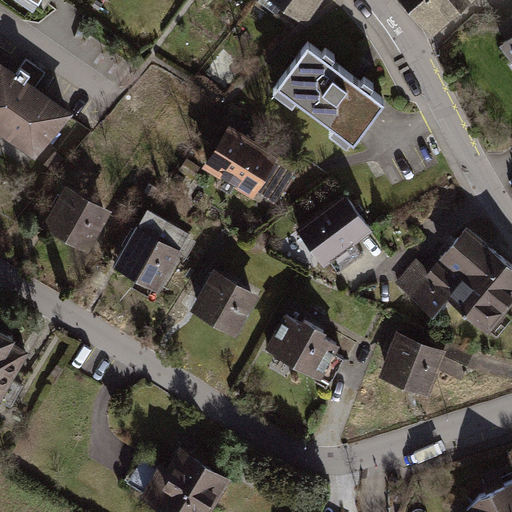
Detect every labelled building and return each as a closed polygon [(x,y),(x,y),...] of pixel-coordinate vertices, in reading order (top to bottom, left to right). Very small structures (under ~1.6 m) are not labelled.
[(22,0),(41,12),(48,0),(22,0)] [(268,0),(306,24),(324,0),(268,0)] [(403,0),(435,37),(477,0),(403,0)] [(511,38),(502,46),(511,58),(511,38)] [(310,49),(275,95),(295,110),(298,106),(335,133),(331,137),(351,153),(388,105),(310,49)] [(16,75),(0,63),(0,137),(37,163),(74,115),(35,88),(46,74),(26,60),(16,75)] [(281,157),(230,126),(203,169),(255,201),(281,157)] [(113,212),(67,188),(42,227),(89,255),(113,212)] [(348,196),(297,230),(325,269),(374,233),(348,196)] [(183,252),(138,226),(113,269),(158,294),(183,252)] [(511,264),(470,226),(437,262),(422,251),(396,284),(435,320),(451,300),(491,335),(509,312),(511,314),(511,264)] [(260,296),(215,269),(191,313),(236,337),(260,296)] [(302,324),(287,317),(268,351),(325,383),(344,346),(329,338),(333,332),(305,319),(302,324)] [(445,350),(398,332),(380,380),(430,398),(440,371),(447,351),(445,350)] [(32,352),(0,333),(0,409),(1,410),(32,352)] [(447,344),(445,350),(447,351),(440,371),(463,379),(474,354),(447,344)] [(187,438),(180,442),(170,456),(174,459),(162,478),(150,472),(138,491),(171,511),(206,511),(231,474),(213,461),(215,458),(213,454),(187,438)] [(511,511),(511,474),(479,488),(462,510),(463,511),(511,511)]
